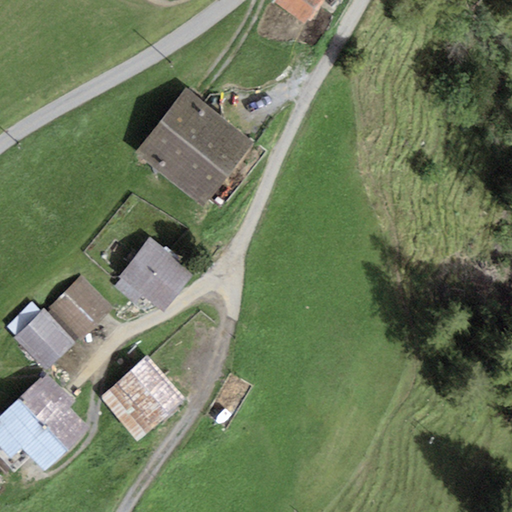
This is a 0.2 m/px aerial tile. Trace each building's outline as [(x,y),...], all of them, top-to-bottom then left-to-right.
[(320,0),(277,0),(276,2),(305,22),(320,0)] [(188,89),(140,151),(205,203),(254,140),(188,89)] [(189,277),(152,248),(120,288),(138,302),(143,296),(162,311),(189,277)] [(83,280),(50,310),(80,344),(114,314),(83,280)] [(46,314),(14,341),(42,373),(73,345),(46,314)] [(149,363),(100,401),(132,443),(182,406),(149,363)] [(50,377),(0,424),(0,442),(17,460),(26,452),(42,469),(86,428),(72,414),(79,407),(50,377)]
